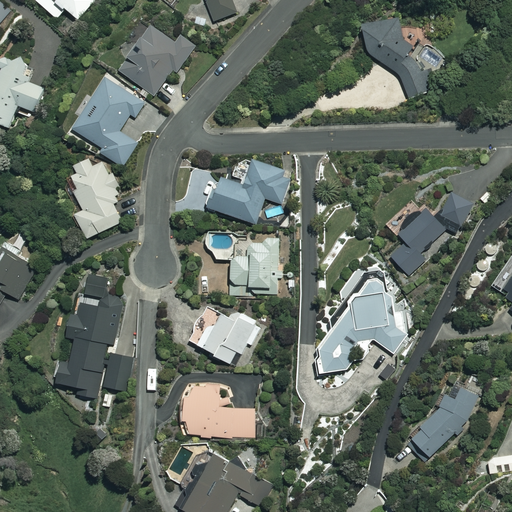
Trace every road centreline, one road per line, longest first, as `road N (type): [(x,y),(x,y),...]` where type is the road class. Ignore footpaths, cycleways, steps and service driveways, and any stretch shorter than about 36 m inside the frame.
road 1 (residential): [(511,135),(213,145),(177,131)]
road 2 (residential): [(511,204),(480,238),(399,388),(371,486)]
road 3 (residential): [(297,0),(177,131)]
road 4 (residential): [(177,131),(160,167),(154,263)]
